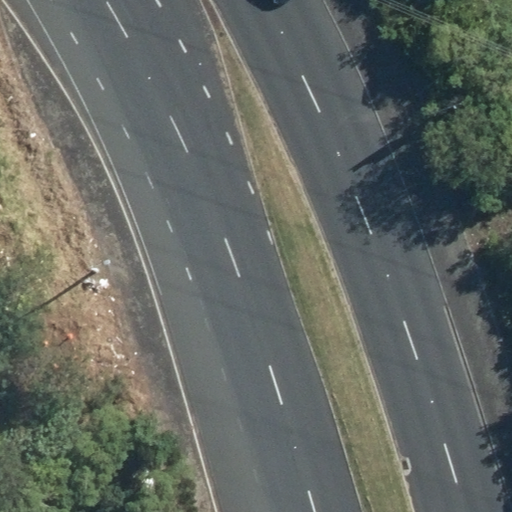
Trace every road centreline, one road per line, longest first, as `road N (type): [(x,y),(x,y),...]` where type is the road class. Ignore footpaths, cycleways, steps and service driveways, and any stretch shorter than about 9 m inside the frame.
road 1 (secondary): [(311,511),(234,262),(103,0)]
road 2 (secondary): [(272,0),(341,150),(432,397),(463,511)]
